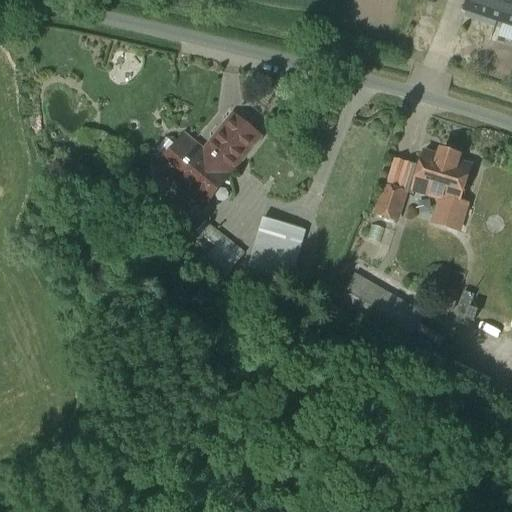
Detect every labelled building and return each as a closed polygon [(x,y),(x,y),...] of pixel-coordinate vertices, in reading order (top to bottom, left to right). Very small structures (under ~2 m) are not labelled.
[(511,0),(466,0),(463,10),(511,26),(511,0)] [(259,132),(228,108),(204,139),(180,121),(134,181),(153,196),(171,172),(208,200),(259,132)] [(441,152),(439,159),(457,165),(459,158),(441,152)] [(439,159),(425,155),(420,168),(413,191),(442,200),(459,205),(470,169),(457,165),(439,159)] [(394,160),(386,189),(406,195),(411,197),(413,191),(420,168),(394,160)] [(386,189),(377,216),(397,222),(406,195),(386,189)] [(459,205),(442,200),(434,224),(459,232),(466,207),(459,205)] [(246,268),(292,279),(304,229),(259,218),(246,268)] [(226,278),(246,251),(203,220),(184,247),(226,278)] [(438,309),(451,313),(457,293),(444,289),(438,309)] [(438,360),(446,336),(414,326),(407,350),(438,360)]
